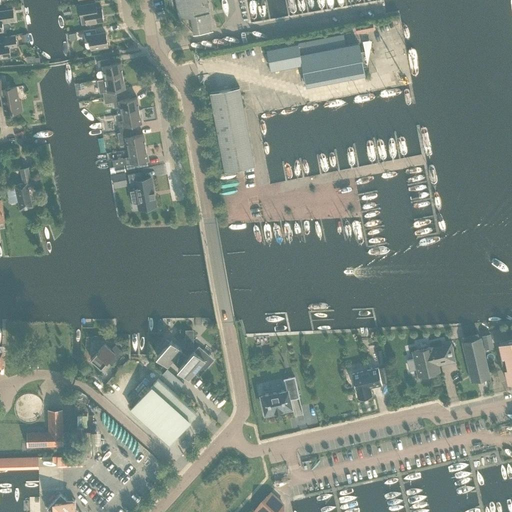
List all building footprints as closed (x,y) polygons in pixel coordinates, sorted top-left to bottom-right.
[(206,0),(175,0),(179,18),(194,33),(212,30),(209,13),(206,0)] [(104,20),(101,8),(96,8),(95,2),(78,5),(82,24),(104,20)] [(0,31),(3,31),(2,23),(14,21),(12,9),(0,11),(0,31)] [(355,25),(356,33),(373,30),(372,22),(355,25)] [(98,48),(108,46),(106,33),(96,35),(95,29),(83,31),(84,41),(89,41),(90,49),(92,49),(92,50),(99,49),(98,48)] [(0,57),(10,56),(9,48),(17,47),(15,35),(3,37),(4,43),(0,43),(0,57)] [(340,35),(266,49),(270,70),(302,64),(306,87),(365,75),(361,57),(358,43),(342,46),(340,35)] [(102,66),(105,78),(122,75),(120,62),(110,64),(109,58),(97,61),(98,66),(102,66)] [(125,88),(122,75),(105,78),(105,79),(98,80),(100,92),(103,92),(105,103),(113,102),(114,107),(120,106),(119,101),(117,101),(115,90),(125,88)] [(0,93),(1,93),(4,114),(22,111),(20,100),(18,101),(16,87),(4,89),(2,79),(0,79),(0,93)] [(210,93),(224,172),(254,166),(239,87),(210,93)] [(137,97),(119,100),(121,113),(139,110),(137,97)] [(118,121),(119,126),(120,132),(129,131),(132,130),(131,125),(141,123),(139,110),(121,113),(122,121),(118,121)] [(130,136),(129,131),(120,132),(117,133),(119,144),(126,143),(128,150),(145,147),(143,134),(130,136)] [(138,161),(148,159),(145,147),(128,150),(129,157),(124,158),(126,169),(139,167),(138,161)] [(113,167),(109,167),(110,174),(125,171),(124,165),(113,167)] [(14,186),(6,188),(9,203),(18,201),(19,209),(32,206),(28,186),(32,185),(28,167),(20,169),(23,183),(14,185),(14,186)] [(141,171),(127,173),(130,189),(129,189),(129,190),(131,189),(133,201),(131,201),(132,202),(137,201),(139,209),(155,206),(153,198),(155,197),(154,197),(154,193),(154,192),(153,192),(151,178),(146,179),(141,180),(139,172),(141,172),(141,171)] [(117,180),(126,179),(125,172),(115,174),(117,180)] [(185,342),(184,342),(184,349),(193,348),(193,330),(185,330),(185,342)] [(462,341),(471,382),(490,377),(480,337),(462,341)] [(188,357),(180,351),(181,350),(170,340),(157,356),(167,366),(171,361),(179,367),(178,368),(188,378),(195,370),(200,374),(209,364),(211,359),(209,355),(199,346),(194,351),(193,350),(188,357)] [(511,340),(498,343),(507,383),(511,381),(511,340)] [(91,359),(101,368),(108,359),(113,363),(123,352),(115,345),(111,349),(104,344),(91,359)] [(415,359),(409,361),(411,371),(417,369),(419,376),(438,371),(437,364),(453,360),(450,344),(433,348),(433,347),(413,351),(415,359)] [(382,349),(375,351),(378,362),(385,361),(382,349)] [(378,368),(352,374),(354,383),(356,391),(356,390),(358,399),(372,396),(370,387),(382,384),(382,383),(389,382),(385,366),(378,368)] [(162,374),(179,389),(184,383),(167,368),(162,374)] [(289,398),(299,396),(295,377),(284,379),(286,389),(261,395),(265,413),(291,407),(289,398)] [(168,443),(196,413),(158,379),(131,409),(168,443)] [(27,446),(62,446),(62,409),(48,409),(48,432),(27,432),(27,446)] [(76,456),(57,456),(57,465),(81,464),(81,432),(76,432),(76,456)] [(0,469),(38,469),(38,457),(0,458),(0,469)] [(255,510),(257,511),(282,511),(283,505),(283,504),(270,493),(255,510)] [(67,500),(60,494),(47,509),(50,511),(79,511),(75,508),(75,500),(67,500)]
